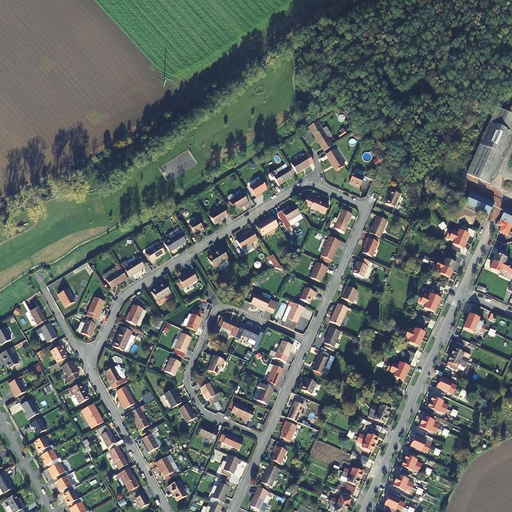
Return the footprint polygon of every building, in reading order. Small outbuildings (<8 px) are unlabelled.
[(511,114),(496,107),(467,173),(490,184),(511,132),(511,114)] [(335,147),(336,146),(331,138),(326,130),(321,122),(313,127),(317,135),(316,136),(327,152),(335,147)] [(334,136),(329,128),(326,130),(331,138),(334,136)] [(339,172),(347,166),(336,150),(328,155),(339,172)] [(306,157),(293,165),(299,174),(312,166),(312,165),(316,163),(309,153),(305,155),(306,157)] [(290,180),(296,177),(291,168),(275,178),(281,187),(284,185),(284,184),(288,182),(287,181),(290,180)] [(362,188),(367,178),(356,174),(352,183),(362,188)] [(369,191),(375,193),(379,182),(373,180),(369,191)] [(264,181),(253,189),(260,199),(264,197),(263,195),(270,190),(264,181)] [(397,207),(402,195),(394,191),(388,204),(397,207)] [(491,202),(471,193),(470,193),(466,204),(479,210),(490,215),(495,204),(491,202)] [(237,212),(241,210),(247,206),(248,207),(251,205),(245,195),(231,203),(237,212)] [(317,201),(310,198),(307,205),(314,208),(313,209),(319,212),(320,211),(328,215),(332,207),(322,202),(322,201),(318,199),(317,201)] [(479,210),(466,204),(463,209),(477,215),(479,210)] [(303,215),(298,206),(289,211),(288,210),(281,215),(287,225),(291,223),(294,226),(306,219),(303,215)] [(221,211),(212,218),(217,226),(226,220),(226,219),(230,217),(226,209),(222,212),(221,211)] [(460,224),(462,220),(473,224),(477,215),(463,209),(457,223),(460,224)] [(511,210),(507,209),(502,220),(511,224),(511,210)] [(346,234),(354,215),(343,211),(342,214),(339,220),(337,219),(335,223),(339,225),(337,230),(346,234)] [(390,221),(380,217),(372,234),(382,238),(390,221)] [(282,228),(276,218),(260,228),(265,238),(282,228)] [(502,226),(500,231),(508,235),(511,227),(511,224),(502,220),(501,221),(499,221),(498,224),(502,226)] [(192,227),(198,236),(202,233),(204,235),(207,232),(200,222),(192,227)] [(262,241),(256,230),(252,233),(253,234),(241,242),(246,251),(262,241)] [(459,233),(450,230),(449,233),(449,234),(466,242),(469,235),(460,231),(459,233)] [(455,242),(454,244),(464,248),(466,242),(449,234),(449,233),(447,238),(455,242)] [(189,241),(185,234),(173,242),(171,239),(164,244),(171,254),(178,250),(178,251),(189,244),(187,242),(189,241)] [(324,256),(335,261),(343,242),(333,238),(324,256)] [(365,253),(375,257),(381,243),(370,238),(369,242),(370,243),(365,253)] [(168,256),(162,246),(147,256),(154,266),(157,263),(168,256)] [(212,260),(218,270),(233,260),(226,250),(222,253),(223,254),(212,260)] [(276,263),(281,260),(278,255),(273,258),(276,263)] [(494,262),(511,269),(511,265),(506,263),(508,259),(497,255),(494,262)] [(372,261),(363,257),(361,261),(360,261),(358,266),(359,267),(356,274),(366,278),(366,277),(369,279),(371,278),(374,270),(370,268),(371,266),(370,266),(372,261)] [(446,263),(437,259),(436,263),(454,271),(457,264),(447,260),(446,263)] [(142,273),(141,272),(147,268),(142,260),(130,268),(128,264),(124,266),(132,279),(142,273)] [(285,267),(281,260),(276,263),(280,268),(280,269),(287,272),(289,268),(285,267)] [(511,269),(494,262),(491,269),(501,273),(502,271),(511,274),(511,269)] [(331,268),(320,263),(314,277),(324,282),(329,271),(330,272),(331,268)] [(454,271),(436,263),(434,267),(442,271),(441,273),(451,278),(454,271)] [(92,269),(90,266),(76,274),(78,277),(92,269)] [(184,280),(189,289),(203,280),(196,271),(192,273),(193,275),(184,280)] [(510,279),(511,275),(511,274),(502,271),(501,273),(500,275),(510,279)] [(129,282),(123,273),(108,282),(113,292),(117,289),(125,283),(126,284),(129,282)] [(176,294),(169,284),(156,292),(162,302),(176,294)] [(356,302),(361,290),(350,285),(347,292),(348,292),(346,297),(356,302)] [(320,293),(308,287),(303,299),(313,303),(316,296),(318,297),(320,293)] [(68,310),(77,305),(70,292),(60,298),(62,302),(63,302),(68,310)] [(254,303),(277,313),(281,303),(259,293),(254,303)] [(430,297),(422,294),(421,297),(438,305),(441,299),(432,294),(430,297)] [(438,305),(421,297),(419,301),(427,305),(426,307),(435,312),(438,305)] [(105,304),(96,300),(88,319),(90,320),(99,324),(103,316),(101,315),(105,304)] [(308,308),(297,303),(290,318),(300,323),(305,311),(306,312),(308,308)] [(351,307),(341,303),(333,321),(343,325),(351,307)] [(130,323),(139,327),(146,311),(137,306),(130,323)] [(40,329),(49,324),(45,317),(45,318),(41,311),(33,316),(40,329)] [(481,319),(471,314),(468,321),(486,329),(488,325),(480,321),(481,319)] [(205,319),(196,315),(190,328),(199,332),(205,319)] [(239,337),(244,325),(226,317),(222,326),(225,327),(224,330),(239,337)] [(99,324),(90,320),(83,336),(92,340),(99,324)] [(486,329),(468,321),(465,328),(475,332),(476,329),(485,333),(486,329)] [(252,338),(260,341),(264,331),(257,327),(257,328),(245,323),(244,325),(239,337),(244,339),(245,336),(252,339),(252,338)] [(131,352),(134,345),(131,343),(135,336),(136,333),(135,333),(136,330),(128,326),(127,329),(125,329),(123,332),(124,333),(121,340),(121,341),(120,343),(119,342),(116,348),(126,353),(127,352),(129,353),(131,352)] [(53,327),(43,333),(50,347),(60,341),(54,331),(55,330),(53,327)] [(343,331),(334,327),(330,335),(331,336),(328,343),(327,346),(336,350),(338,347),(339,348),(342,343),(338,342),(343,331)] [(423,340),(426,333),(417,328),(415,331),(407,327),(405,331),(423,340)] [(263,343),(268,333),(264,331),(260,341),(263,343)] [(423,340),(405,331),(403,335),(412,339),(410,342),(420,346),(423,340)] [(0,342),(4,349),(13,344),(7,332),(0,336),(0,342)] [(196,339),(186,335),(179,350),(190,355),(191,351),(191,350),(196,339)] [(296,345),(285,340),(278,358),(289,362),(292,354),(296,345)] [(465,355),(466,353),(456,348),(453,355),(470,362),(472,359),(471,358),(465,355)] [(65,349),(54,355),(60,366),(70,361),(66,355),(68,354),(65,349)] [(248,350),(244,357),(249,360),(252,353),(248,350)] [(337,355),(325,351),(323,355),(322,355),(316,369),(324,373),(327,366),(331,368),(337,355)] [(17,356),(15,352),(3,358),(11,373),(21,367),(15,357),(17,356)] [(460,366),(461,363),(468,366),(470,362),(453,355),(448,366),(458,370),(460,366)] [(218,356),(216,360),(217,361),(215,364),(212,371),(222,375),(228,361),(218,356)] [(185,364),(175,360),(170,373),(178,377),(183,367),(184,367),(185,364)] [(392,362),(390,366),(408,374),(411,367),(401,363),(400,366),(392,362)] [(270,382),(279,386),(286,369),(277,365),(270,382)] [(68,383),(70,388),(75,385),(80,382),(77,378),(79,377),(73,366),(64,370),(71,381),(68,383)] [(405,381),(408,374),(390,366),(388,370),(396,373),(395,376),(405,381)] [(124,372),(122,368),(108,376),(111,381),(111,380),(118,392),(131,384),(127,377),(127,376),(128,374),(127,372),(125,372),(124,372)] [(454,382),(443,377),(441,382),(457,390),(459,386),(453,383),(454,382)] [(322,389),(317,387),(319,383),(309,378),(307,382),(308,382),(307,385),(305,389),(314,394),(314,393),(318,395),(320,394),(322,389)] [(28,395),(21,382),(12,387),(11,387),(17,397),(16,398),(18,401),(19,400),(28,395)] [(457,390),(441,382),(438,388),(449,392),(449,391),(455,394),(457,390)] [(259,400),(269,405),(276,390),(263,383),(261,387),(265,389),(259,400)] [(213,384),(204,388),(210,400),(211,400),(214,404),(224,399),(221,394),(219,395),(213,384)] [(91,402),(89,398),(88,396),(89,395),(88,392),(85,386),(71,394),(75,400),(74,400),(78,408),(81,406),(82,408),(91,402)] [(128,390),(119,395),(127,408),(126,409),(128,412),(137,406),(128,390)] [(176,410),(185,405),(177,391),(168,396),(176,410)] [(141,396),(145,404),(154,400),(150,392),(141,396)] [(445,402),(434,397),(432,402),(449,409),(450,406),(445,403),(445,402)] [(307,405),(298,401),(290,418),(299,422),(307,405)] [(449,409),(432,402),(430,407),(440,412),(441,411),(447,414),(449,409)] [(41,417),(33,403),(24,408),(23,408),(25,412),(26,412),(29,417),(27,418),(30,423),(32,422),(41,417)] [(253,421),(257,411),(239,403),(235,413),(242,416),(242,417),(253,421)] [(192,405),(182,410),(191,424),(201,418),(199,414),(198,415),(192,405)] [(381,408),(374,405),(372,409),(373,409),(389,416),(392,410),(382,405),(381,408)] [(148,407),(143,410),(133,416),(141,431),(151,426),(145,415),(151,412),(148,407)] [(94,433),(106,426),(103,422),(102,422),(100,419),(101,418),(96,408),(84,415),(94,433)] [(378,416),(376,419),(386,423),(389,416),(373,409),(372,409),(371,413),(378,416)] [(436,421),(426,416),(423,421),(440,429),(442,425),(436,422),(436,421)] [(283,437),(293,441),(300,426),(289,421),(287,425),(288,425),(283,437)] [(440,429),(423,421),(421,426),(432,431),(432,430),(438,433),(440,429)] [(49,433),(43,422),(34,426),(32,427),(34,431),(35,430),(40,438),(49,433)] [(206,426),(202,435),(217,442),(221,431),(218,430),(217,431),(206,426)] [(115,440),(109,429),(99,434),(101,439),(103,438),(110,451),(119,446),(116,442),(116,443),(115,440)] [(146,440),(145,441),(149,447),(148,448),(151,455),(161,449),(154,436),(156,435),(154,432),(145,437),(146,440)] [(376,445),(379,438),(370,434),(368,437),(361,434),(360,437),(376,445)] [(247,442),(230,435),(227,443),(243,450),(247,442)] [(428,440),(417,435),(415,441),(431,448),(433,444),(427,441),(428,440)] [(376,445),(360,437),(358,441),(365,444),(364,447),(373,451),(376,445)] [(52,449),(46,440),(43,442),(48,452),(50,455),(55,452),(56,451),(54,448),(52,449)] [(431,448),(415,441),(412,446),(423,450),(424,450),(430,452),(431,448)] [(48,452),(43,442),(37,445),(40,451),(39,452),(41,456),(43,455),(45,458),(50,455),(48,452)] [(274,460),(283,464),(289,450),(278,445),(276,451),(277,452),(274,460)] [(121,472),(130,467),(120,449),(111,454),(121,472)] [(60,462),(55,452),(50,455),(54,463),(57,468),(62,466),(64,464),(62,460),(60,462)] [(54,463),(50,455),(45,458),(44,459),(47,464),(46,465),(48,469),(51,467),(52,471),(57,468),(54,463)] [(419,460),(408,455),(406,460),(423,468),(425,463),(418,461),(419,460)] [(244,461),(232,456),(229,463),(226,470),(224,474),(233,477),(235,474),(236,474),(240,464),(242,464),(244,461)] [(167,479),(176,475),(168,460),(158,465),(161,469),(161,468),(167,479)] [(423,468),(406,460),(404,466),(414,470),(415,469),(421,472),(423,468)] [(282,469),(272,465),(264,482),(274,487),(282,469)] [(67,475),(62,466),(57,468),(63,482),(69,479),(71,478),(69,474),(67,475)] [(63,482),(57,468),(52,471),(51,472),(54,477),(54,478),(56,482),(57,481),(59,484),(63,482)] [(361,479),(364,472),(354,468),(353,471),(346,468),(344,471),(361,479)] [(139,483),(138,483),(131,471),(119,478),(121,481),(121,482),(125,488),(128,487),(132,493),(142,488),(139,483)] [(361,479),(344,471),(343,475),(350,478),(348,481),(358,486),(361,479)] [(7,476),(4,472),(0,474),(0,488),(3,494),(13,489),(6,477),(7,476)] [(410,480),(400,475),(397,480),(414,487),(416,483),(410,481),(410,480)] [(74,488),(69,479),(63,482),(70,495),(76,492),(79,490),(76,487),(74,488)] [(414,487),(397,480),(395,485),(406,490),(406,489),(412,491),(414,487)] [(70,495),(63,482),(59,484),(58,485),(62,490),(61,491),(63,495),(65,494),(67,497),(70,495)] [(180,502),(189,496),(181,482),(170,488),(173,492),(174,491),(180,502)] [(221,485),(217,483),(215,490),(218,491),(215,498),(218,500),(217,504),(224,507),(225,503),(226,504),(228,499),(227,499),(232,487),(227,485),(222,483),(221,485)] [(348,488),(340,484),(337,489),(353,496),(357,488),(349,484),(348,488)] [(271,492),(261,487),(256,499),(257,500),(254,507),(262,511),(264,511),(265,511),(267,511),(270,505),(269,504),(266,503),(269,495),(272,497),(274,493),(271,492)] [(81,502),(76,492),(70,495),(75,505),(81,502)] [(401,499),(391,494),(389,499),(405,507),(407,503),(401,500),(401,499)] [(19,502),(15,495),(6,500),(12,511),(17,511),(25,508),(21,501),(19,502)] [(75,505),(70,495),(67,497),(66,497),(69,503),(68,503),(70,508),(72,507),(75,505)] [(145,496),(138,500),(143,510),(152,505),(149,500),(148,501),(145,496)] [(348,508),(352,500),(342,496),(340,502),(338,501),(338,500),(333,498),(331,501),(348,508)] [(405,507),(389,499),(386,504),(397,509),(397,508),(403,511),(405,507)] [(78,511),(88,511),(84,505),(86,504),(84,500),(81,502),(75,505),(78,511)] [(346,511),(348,508),(331,501),(330,504),(336,506),(338,507),(335,511),(346,511)] [(211,511),(221,511),(224,507),(215,503),(211,511)]
